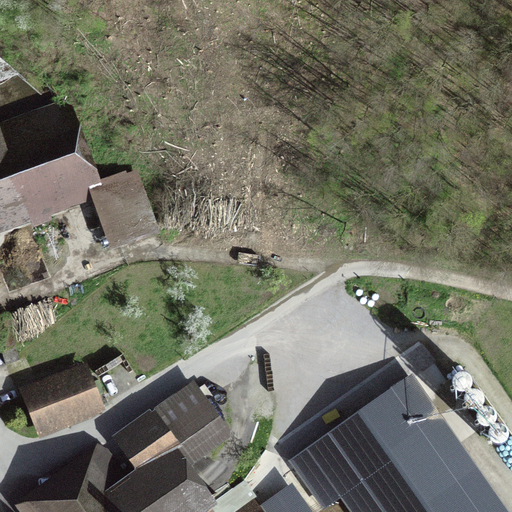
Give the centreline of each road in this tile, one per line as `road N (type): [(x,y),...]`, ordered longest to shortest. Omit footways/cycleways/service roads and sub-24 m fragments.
road 1 (track): [(6,461),(112,416),(339,265)]
road 2 (track): [(0,302),(139,249),(339,265)]
road 3 (track): [(339,265),(511,302)]
